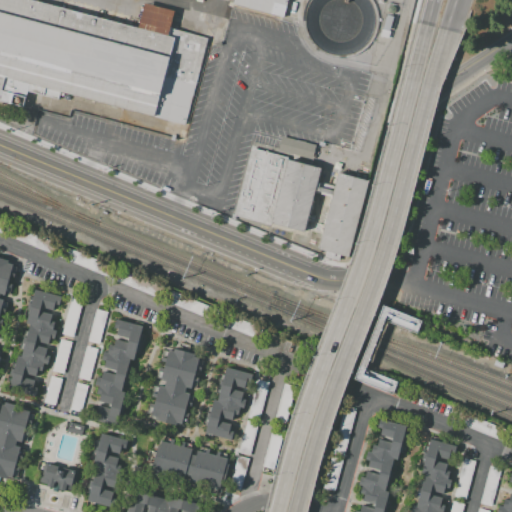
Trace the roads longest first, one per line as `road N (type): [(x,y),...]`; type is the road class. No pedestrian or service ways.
road 1 (tertiary): [(375,265),(347,284),(323,278),(0,142)]
road 2 (secondary): [(335,377),(380,261),(445,29)]
road 3 (secondary): [(425,24),(364,252),(318,361)]
road 4 (residential): [(13,511),(234,507),(262,499),(287,505)]
road 5 (tertiary): [(511,43),(417,112),(375,265)]
road 6 (secondary): [(318,361),(273,511)]
road 7 (secondary): [(291,511),(335,377)]
